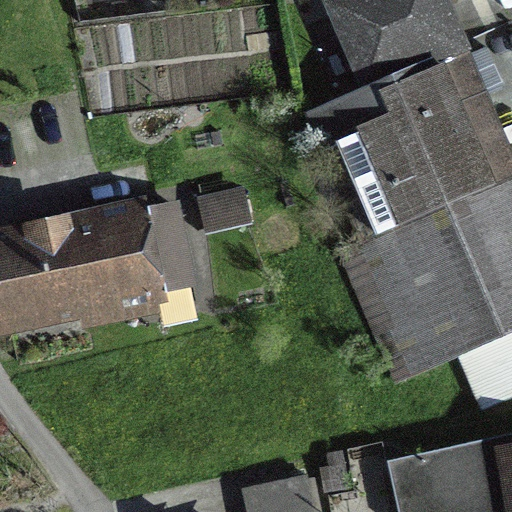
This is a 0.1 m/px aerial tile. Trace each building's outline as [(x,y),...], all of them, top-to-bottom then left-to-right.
[(359,0),(328,14),(370,103),(465,59),(437,0),(359,0)] [(328,122),(384,243),(511,183),(511,159),(465,59),(370,103),(328,122)] [(511,342),(511,183),(384,243),(342,262),(403,393),(511,342)] [(145,216),(0,243),(0,325),(4,345),(164,314),(145,216)] [(511,511),(511,447),(390,474),(397,511),(511,511)] [(313,511),(309,489),(246,503),(248,511),(313,511)]
